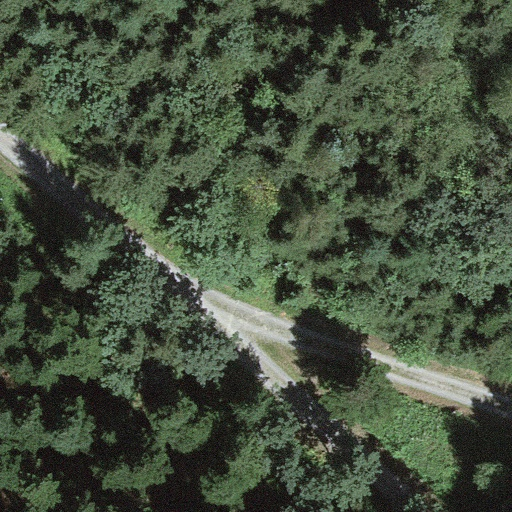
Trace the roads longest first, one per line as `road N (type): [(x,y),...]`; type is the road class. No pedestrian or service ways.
road 1 (track): [(200,311),(511,414)]
road 2 (track): [(200,311),(394,511)]
road 3 (track): [(0,122),(200,311)]
